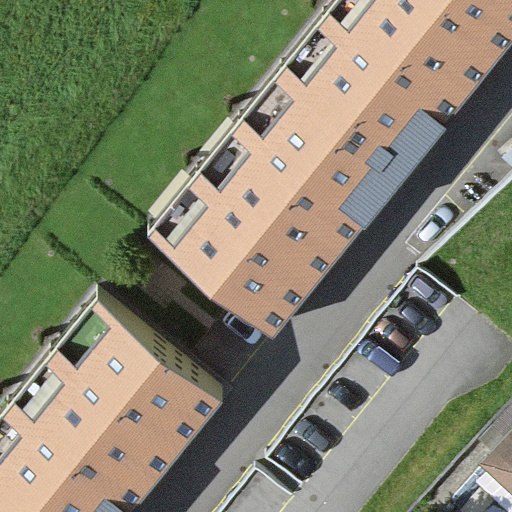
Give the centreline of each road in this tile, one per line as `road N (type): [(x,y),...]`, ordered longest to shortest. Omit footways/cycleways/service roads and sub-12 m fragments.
road 1 (residential): [(174,511),(511,93)]
road 2 (residential): [(322,511),(476,321)]
